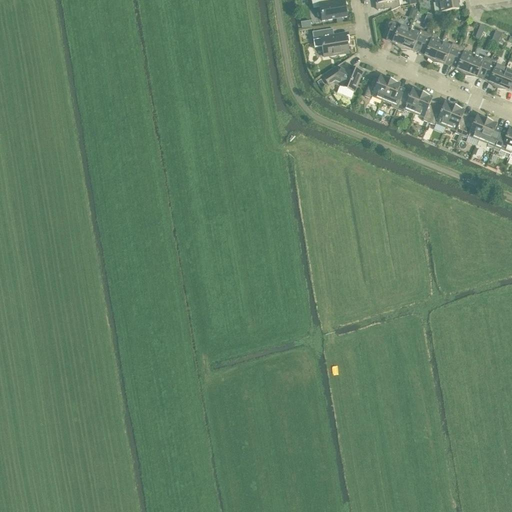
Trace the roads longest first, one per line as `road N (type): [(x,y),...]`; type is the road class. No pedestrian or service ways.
road 1 (residential): [(511,114),(364,54),(356,0)]
road 2 (track): [(0,346),(27,511)]
